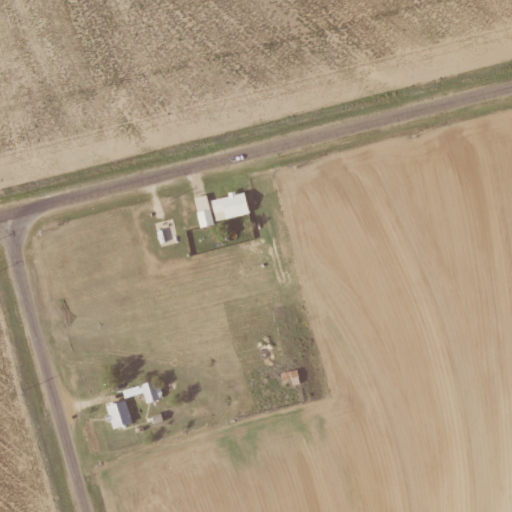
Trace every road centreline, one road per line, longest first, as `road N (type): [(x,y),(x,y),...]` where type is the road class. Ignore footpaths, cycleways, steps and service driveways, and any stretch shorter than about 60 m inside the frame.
road 1 (residential): [(0,218),(511,85)]
road 2 (residential): [(91,511),(8,217)]
